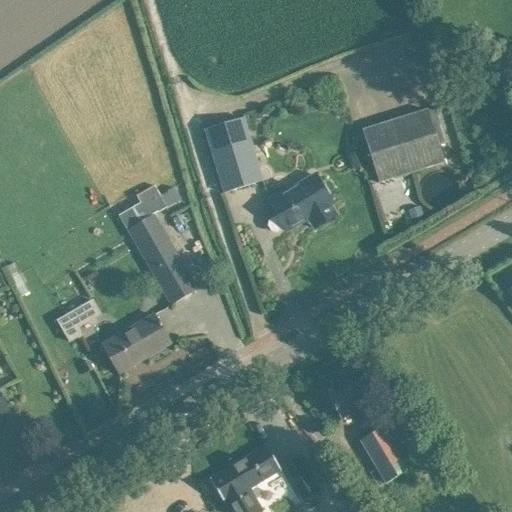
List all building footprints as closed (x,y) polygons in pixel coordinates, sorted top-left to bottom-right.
[(381,90),(368,95),(372,108),(386,103),(381,90)] [(445,162),(428,111),(363,131),(379,183),(445,162)] [(204,132),(225,194),(265,180),(244,118),(204,132)] [(270,220),(269,226),(272,231),(278,233),(285,228),(287,231),(308,219),(314,229),(337,215),(330,205),(332,204),(322,187),(316,176),(270,203),(278,216),(270,220)] [(167,208),(155,186),(136,197),(140,204),(118,216),(170,307),(199,290),(155,215),(167,208)] [(420,207),(408,211),(411,220),(423,216),(420,207)] [(103,344),(120,374),(171,344),(153,315),(103,344)] [(106,339),(113,327),(101,321),(94,332),(106,339)] [(447,376),(470,362),(484,384),(496,377),(470,333),(458,340),(455,335),(431,350),(437,361),(426,367),(435,382),(427,387),(435,401),(455,389),(447,376)] [(361,422),(375,414),(368,403),(369,403),(357,383),(329,399),(341,419),(355,411),(361,422)] [(0,416),(9,411),(0,396),(0,416)] [(383,428),(360,442),(385,485),(409,471),(383,428)] [(234,467),(211,480),(230,511),(262,511),(263,511),(249,488),(280,470),(277,464),(267,447),(234,467)] [(283,468),(300,495),(315,485),(299,459),(283,468)]
